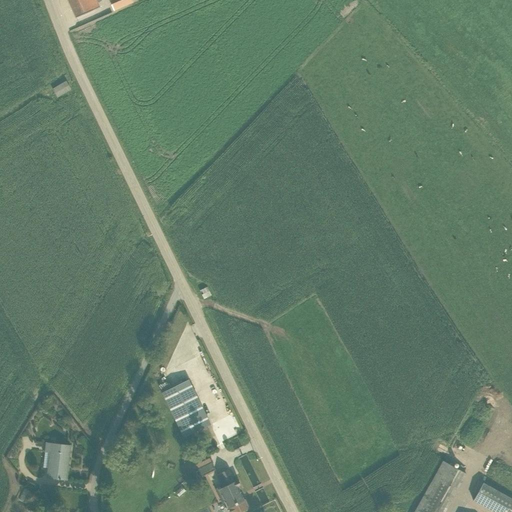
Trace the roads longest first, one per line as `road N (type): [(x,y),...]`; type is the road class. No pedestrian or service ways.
road 1 (residential): [(47,0),(179,283)]
road 2 (residential): [(179,283),(295,511)]
road 3 (residential): [(179,283),(93,470),(93,511)]
